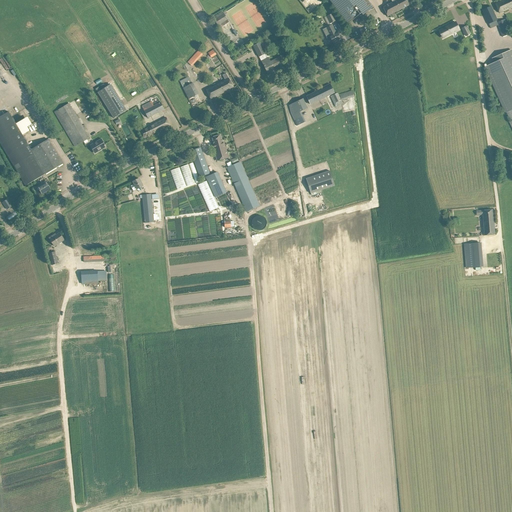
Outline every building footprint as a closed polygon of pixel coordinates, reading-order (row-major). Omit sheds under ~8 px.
[(360,13),(362,15),(374,8),(373,8),(367,0),(329,0),(347,24),(359,15),(359,14),(360,13)] [(391,0),(392,2),(383,7),(387,16),(410,5),(407,0),(391,0)] [(499,13),(510,8),(509,8),(511,7),(511,0),(504,0),(495,4),(499,13)] [(489,24),(497,20),(491,6),(482,10),(489,24)] [(213,18),(219,26),(221,24),(221,23),(227,19),(222,12),(213,18)] [(335,21),(332,14),(325,17),(330,25),(332,24),(331,23),(335,21)] [(506,19),(496,22),(498,25),(502,36),(511,33),(506,19)] [(456,22),(439,30),(439,31),(443,29),(444,31),(442,32),(444,35),(445,34),(447,36),(452,34),(457,31),(459,30),(456,22)] [(331,40),(333,43),(341,39),(337,32),(336,33),(332,25),(326,28),(330,36),(329,36),(326,38),(328,42),(331,40)] [(253,46),(259,57),(259,56),(268,73),(273,70),(271,68),(283,62),(281,57),(269,63),(264,54),(268,52),(262,41),(253,46)] [(493,63),(484,67),(505,113),(506,112),(510,121),(509,122),(511,128),(511,50),(511,49),(492,58),(493,63)] [(187,62),(192,66),(203,54),(198,50),(187,62)] [(213,50),(208,53),(211,58),(216,54),(213,50)] [(206,90),(211,99),(234,87),(229,79),(226,73),(222,75),(225,81),(206,90)] [(183,89),(192,84),(189,77),(180,81),(183,89)] [(98,92),(114,118),(126,110),(110,84),(98,92)] [(307,96),(310,104),(334,93),(330,85),(307,96)] [(355,97),(353,91),(340,95),(342,101),(347,99),(354,97),(355,97)] [(332,96),(336,103),(341,100),(337,93),(332,96)] [(143,105),(142,106),(148,118),(149,117),(164,109),(158,97),(143,105)] [(303,99),(289,105),(291,114),(292,116),(294,120),(297,119),(295,114),(301,111),(307,108),(303,99)] [(69,104),(54,113),(69,137),(75,147),(90,138),(85,130),(86,129),(85,127),(83,127),(69,104)] [(313,110),(318,121),(330,115),(328,111),(326,112),(323,105),(313,110)] [(344,111),(345,119),(356,116),(354,109),(344,111)] [(45,174),(31,150),(9,112),(0,116),(0,142),(26,186),(39,178),(42,176),(45,174)] [(142,124),(138,126),(141,130),(140,131),(142,134),(144,138),(170,125),(166,117),(144,128),(142,124)] [(295,126),(307,166),(322,161),(309,122),(295,126)] [(211,140),(213,145),(217,160),(228,157),(225,146),(224,141),(222,142),(220,135),(212,137),(213,140),(211,140)] [(90,145),(94,152),(101,148),(102,149),(106,147),(103,143),(101,138),(90,145)] [(48,139),(31,150),(45,174),(63,164),(48,139)] [(190,151),(192,156),(200,177),(210,174),(200,148),(190,151)] [(194,162),(170,169),(176,189),(199,182),(194,162)] [(227,168),(246,212),(259,206),(240,162),(227,168)] [(330,171),(306,179),(311,194),(321,190),(335,186),(330,171)] [(206,177),(215,198),(227,192),(217,172),(206,177)] [(42,176),(39,178),(42,184),(38,187),(42,194),(50,189),(42,176)] [(133,182),(134,184),(131,186),(133,191),(136,189),(137,189),(140,188),(142,190),(145,189),(139,178),(133,182)] [(142,195),(145,223),(154,222),(151,194),(142,195)] [(206,202),(209,210),(230,202),(227,194),(206,202)] [(2,202),(7,210),(12,206),(8,199),(2,202)] [(476,211),(477,215),(483,214),(485,235),(495,234),(492,210),(476,211)] [(9,220),(18,215),(16,211),(7,216),(9,220)] [(49,238),(55,246),(64,240),(59,232),(54,236),(53,235),(49,238)] [(464,244),(466,268),(482,266),(480,243),(464,244)] [(58,260),(59,260),(58,257),(56,257),(55,251),(48,253),(52,265),(58,263),(58,260)] [(89,271),(81,272),(82,284),(90,284),(89,271)]
